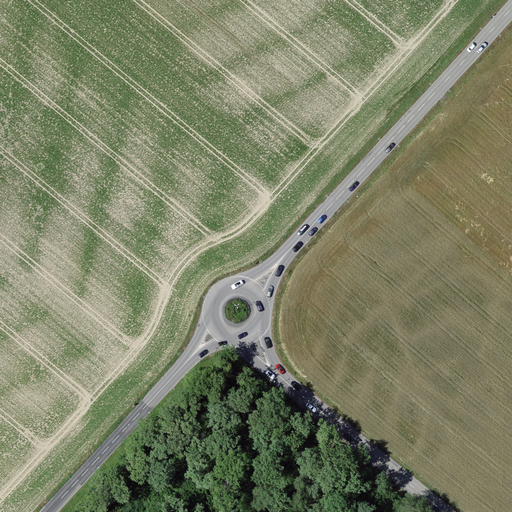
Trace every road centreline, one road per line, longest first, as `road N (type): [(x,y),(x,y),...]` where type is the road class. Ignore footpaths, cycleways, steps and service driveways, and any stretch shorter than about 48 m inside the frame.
road 1 (tertiary): [(511,7),(288,251)]
road 2 (tertiary): [(443,511),(279,376)]
road 3 (tertiary): [(190,357),(50,511)]
